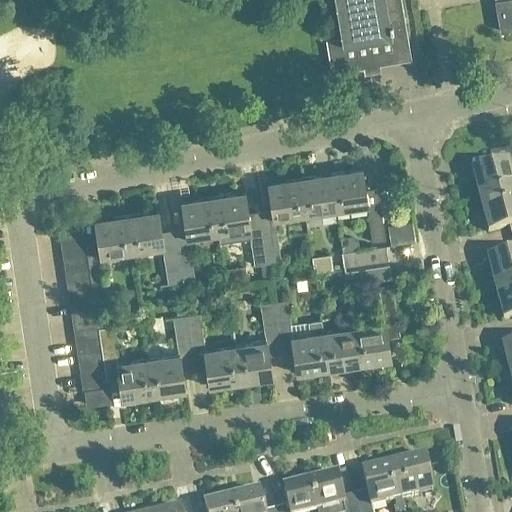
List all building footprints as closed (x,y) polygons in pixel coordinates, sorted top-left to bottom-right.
[(410,62),(400,0),(334,0),(341,38),(325,41),(331,75),(410,62)] [(511,0),(495,0),(496,4),(495,4),(498,25),(499,25),(500,33),(511,30),(511,0)] [(511,147),(489,153),(492,165),(508,161),(508,163),(511,161),(511,147)] [(511,193),(511,177),(511,176),(510,176),(511,179),(508,180),(504,164),(508,163),(508,161),(492,165),(472,171),(480,201),(479,201),(479,202),(511,193)] [(366,213),(381,211),(377,188),(364,190),(361,169),(360,170),(330,175),(335,207),(334,207),(335,211),(365,207),(366,213)] [(335,207),(330,175),(330,174),(328,174),(329,175),(299,179),(305,216),(321,214),(321,212),(318,213),(318,209),(334,207),(335,207)] [(305,216),(299,179),(297,179),(298,180),(269,184),(269,183),(268,183),(273,221),(275,221),(274,216),(290,214),(290,217),(287,217),(287,219),(305,216)] [(249,231),(244,193),(242,193),(213,198),(213,197),(212,197),(212,198),(218,235),(235,232),(235,231),(232,231),(231,228),(247,226),(248,231),(249,231)] [(511,193),(479,202),(479,203),(480,203),(488,231),(487,231),(487,233),(511,226),(511,193)] [(212,198),(183,202),(182,202),(181,202),(186,240),(188,240),(187,235),(203,232),(204,235),(201,236),(201,237),(218,235),(212,198)] [(164,249),(158,211),(157,211),(157,212),(127,216),(132,253),(149,251),(148,249),(146,250),(145,246),(162,244),(162,249),(164,249)] [(385,242),(381,211),(366,213),(371,244),(385,242)] [(132,253),(127,216),(125,216),(125,217),(97,221),(97,220),(95,220),(100,258),(102,258),(101,253),(117,250),(118,254),(115,254),(115,256),(132,253)] [(85,242),(83,230),(60,233),(61,246),(85,242)] [(281,263),(276,232),(263,234),(267,265),(281,263)] [(267,265),(263,234),(249,236),(254,267),(267,265)] [(87,254),(85,242),(61,246),(63,258),(87,254)] [(388,261),(386,247),(343,253),(345,268),(388,261)] [(194,280),(189,250),(177,252),(181,282),(194,280)] [(181,282),(177,252),(163,254),(168,284),(181,282)] [(511,252),(486,259),(494,290),(511,285),(511,252)] [(88,265),(87,254),(63,258),(65,270),(89,266),(88,265)] [(107,293),(103,263),(88,265),(89,266),(90,278),(92,290),(93,295),(107,293)] [(90,278),(89,266),(65,270),(67,282),(90,278)] [(391,280),(389,266),(345,272),(347,287),(391,280)] [(92,290),(90,278),(67,282),(68,294),(92,290)] [(396,316),(392,285),(378,287),(382,318),(396,316)] [(511,285),(494,290),(494,291),(502,321),(511,318),(511,285)] [(94,303),(93,295),(92,290),(68,294),(70,306),(94,303)] [(291,332),(287,302),(287,301),(272,303),(277,334),(291,332)] [(96,315),(94,303),(70,306),(72,318),(96,315)] [(277,334),(272,303),(259,305),(264,336),(277,334)] [(204,345),(199,315),(199,314),(185,316),(190,347),(204,345)] [(97,327),(96,315),(72,318),(74,330),(97,327)] [(190,347),(185,316),(172,318),(176,349),(190,347)] [(328,371),(322,334),(320,321),(306,323),(308,335),(291,337),(296,376),(298,375),(327,371),(328,371)] [(390,362),(385,324),(383,324),(384,329),(368,331),(367,328),(370,328),(370,327),(353,329),(359,366),(390,362)] [(99,339),(98,329),(97,327),(74,330),(76,342),(99,339)] [(116,358),(112,328),(112,327),(98,329),(99,339),(101,351),(102,360),(116,358)] [(359,366),(353,329),(352,329),(353,334),(337,336),(337,333),(339,333),(339,331),(322,334),(328,371),(329,371),(329,370),(357,366),(357,367),(359,366)] [(101,351),(99,339),(76,342),(77,354),(101,351)] [(272,379),(266,341),(265,341),(265,342),(235,346),(240,383),(240,384),(241,384),(241,383),(270,379),(270,380),(272,379)] [(511,376),(511,343),(501,346),(501,348),(502,348),(509,376),(508,376),(509,377),(511,376)] [(240,383),(235,346),(218,349),(218,350),(221,350),(221,353),(205,355),(205,350),(203,350),(209,388),(210,388),(240,383)] [(103,363),(102,360),(101,351),(77,354),(79,366),(103,363)] [(184,392),(179,354),(177,354),(178,359),(162,362),(161,358),(164,358),(164,357),(147,359),(153,397),(154,397),(154,396),(183,392),(184,392)] [(153,397),(147,359),(130,361),(130,363),(133,362),(134,366),(118,368),(117,363),(116,363),(121,401),(123,401),(122,401),(152,396),(152,397),(153,397)] [(105,375),(103,363),(79,366),(81,379),(105,375)] [(106,387),(105,375),(81,379),(83,391),(106,387)] [(109,402),(107,388),(85,392),(87,406),(109,402)] [(431,493),(422,456),(420,456),(420,457),(393,463),(391,463),(400,500),(401,500),(416,496),(416,495),(413,495),(413,492),(428,488),(429,493),(431,493)] [(400,500),(391,463),(360,471),(369,508),(370,508),(369,503),(385,499),(386,502),(383,503),(384,504),(395,501),(396,507),(393,508),(394,511),(403,511),(404,511),(401,500),(400,500)] [(344,511),(336,475),(309,482),(316,511),(344,511)] [(315,511),(316,511),(309,482),(282,488),(285,501),(272,505),(273,511),(315,511)] [(263,511),(258,492),(231,499),(233,511),(263,511)] [(233,511),(231,499),(203,505),(204,511),(233,511)]
